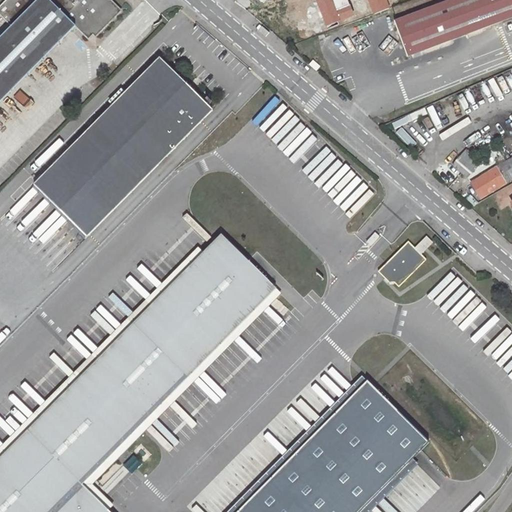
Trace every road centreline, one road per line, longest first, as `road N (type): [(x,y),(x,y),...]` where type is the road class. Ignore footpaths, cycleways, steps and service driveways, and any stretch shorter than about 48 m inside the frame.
road 1 (unknown): [(360,269),(264,175),(235,165),(175,207),(0,381)]
road 2 (secondary): [(199,0),(511,270)]
road 3 (unknown): [(368,308),(165,511)]
road 4 (unknown): [(346,127),(397,80),(511,35)]
road 5 (unknown): [(511,416),(368,308)]
